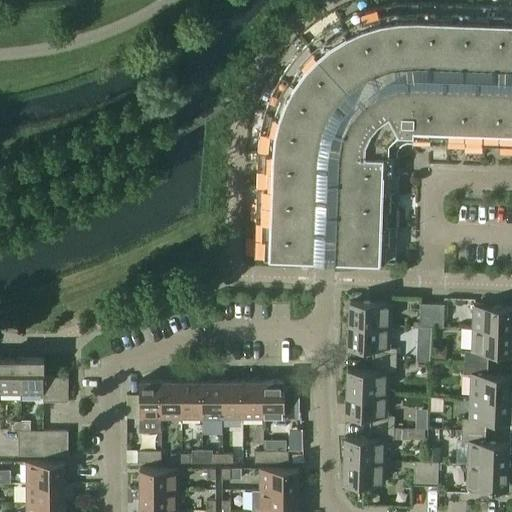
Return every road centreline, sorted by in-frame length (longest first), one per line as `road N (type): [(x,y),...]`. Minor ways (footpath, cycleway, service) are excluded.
road 1 (residential): [(112,511),(110,402),(122,368),(223,333),(323,335)]
road 2 (residential): [(323,335),(328,511)]
road 3 (residential): [(511,180),(436,178),(434,233)]
